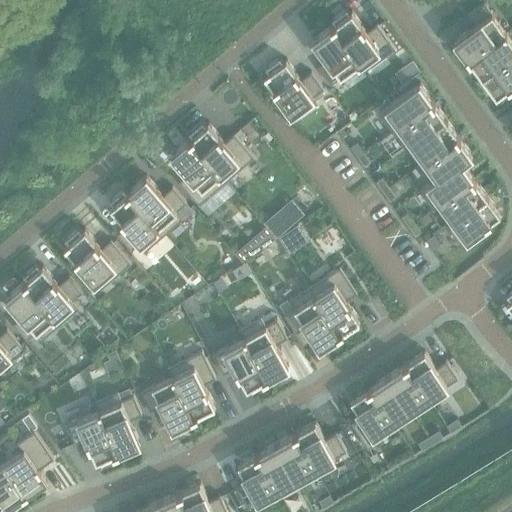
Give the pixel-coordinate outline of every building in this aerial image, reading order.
[(457,42),(453,45),(464,60),(468,57),(469,59),(506,31),(485,2),(467,14),(475,25),(455,39),(457,42)] [(346,8),(332,19),(334,23),(333,24),(332,25),(360,62),(359,63),(365,70),(395,48),(377,23),(367,31),(352,10),(349,12),(346,8)] [(332,25),(313,39),(328,59),(318,66),(330,83),(359,63),(360,62),(332,25)] [(511,39),(506,31),(469,59),(482,77),(511,54),(511,39)] [(511,54),(482,77),(496,97),(511,85),(511,54)] [(268,72),(264,75),(294,116),(316,100),(314,96),(324,88),(311,71),(301,78),(287,58),(283,61),(280,57),(265,68),(268,72)] [(420,82),(379,112),(392,130),(433,100),(420,82)] [(433,100),(392,130),(405,147),(446,117),(433,100)] [(446,117),(405,147),(418,165),(458,135),(446,117)] [(203,121),(189,133),(192,136),(190,138),(227,180),(254,156),(234,133),(225,141),(208,122),(206,124),(203,121)] [(458,135),(418,165),(430,182),(431,182),(462,159),(463,161),(472,154),(458,135)] [(190,138),(172,153),(188,172),(179,181),(199,204),(227,180),(190,138)] [(357,142),(350,146),(358,156),(364,151),(357,142)] [(364,151),(358,156),(365,166),(371,161),(364,151)] [(430,182),(421,189),(434,208),(438,205),(438,204),(474,177),(463,161),(462,159),(431,182),(430,182)] [(147,175),(129,191),(165,233),(183,217),(177,210),(187,202),(173,186),(163,194),(147,175)] [(382,176),(376,181),(383,191),(389,186),(382,176)] [(474,177),(438,204),(438,205),(450,221),(450,222),(487,194),(474,177)] [(389,186),(383,191),(390,200),(396,196),(389,186)] [(124,189),(110,201),(113,204),(110,206),(127,225),(117,234),(131,250),(141,241),(147,248),(165,233),(129,191),(127,192),(124,189)] [(450,221),(446,224),(460,243),(501,213),(487,194),(450,222),(450,221)] [(408,211),(401,216),(408,226),(415,221),(408,211)] [(415,221),(408,226),(416,235),(422,231),(415,221)] [(298,225),(280,237),(290,251),(308,240),(298,225)] [(265,226),(236,252),(242,260),(272,233),(265,226)] [(68,243),(64,246),(66,248),(101,288),(131,262),(111,239),(102,247),(85,228),(82,231),(79,227),(65,239),(68,243)] [(433,234),(427,239),(434,249),(441,244),(433,234)] [(37,263),(23,275),(26,279),(25,280),(61,322),(79,307),(73,300),(82,291),(69,275),(59,284),(43,265),(40,267),(37,263)] [(340,266),(309,286),(340,333),(342,332),(344,336),(360,326),(357,322),(360,320),(346,299),(357,292),(340,266)] [(25,280),(7,296),(23,315),(13,323),(27,339),(37,331),(43,338),(61,322),(25,280)] [(295,307),(284,314),(296,332),(306,325),(320,346),(339,333),(340,333),(309,286),(308,287),(290,299),(295,307)] [(261,316),(239,328),(244,337),(245,336),(268,376),(289,365),(276,343),(287,337),(277,318),(266,325),(261,316)] [(0,368),(24,348),(7,328),(0,334),(0,368)] [(244,337),(213,354),(224,373),(235,366),(247,388),(250,387),(252,391),(268,382),(266,377),(268,376),(245,336),(244,337)] [(202,349),(168,366),(172,375),(174,374),(195,415),(196,415),(198,419),(215,411),(213,407),(216,405),(204,383),(216,377),(202,349)] [(425,350),(405,363),(428,397),(458,377),(446,360),(436,367),(425,350)] [(405,363),(387,375),(410,409),(428,397),(405,363)] [(172,375),(141,391),(150,410),(162,404),(173,426),(195,415),(174,374),(172,375)] [(387,375),(369,387),(392,421),(410,409),(387,375)] [(369,387),(351,399),(362,415),(351,422),(368,448),(381,440),(376,432),(392,421),(369,387)] [(118,390),(95,400),(99,409),(100,409),(119,451),(140,441),(130,419),(142,414),(134,394),(122,399),(118,390)] [(99,409),(66,423),(75,443),(86,438),(96,461),(99,459),(101,464),(118,456),(116,452),(117,451),(119,451),(100,409),(99,409)] [(29,413),(22,418),(31,431),(38,426),(29,413)] [(457,418),(447,424),(451,431),(461,424),(457,418)] [(316,421),(295,432),(315,468),(346,450),(336,432),(325,438),(316,421)] [(22,449),(2,463),(25,497),(48,482),(38,468),(54,458),(35,429),(17,441),(22,449)] [(439,429),(428,436),(432,443),(443,436),(439,429)] [(295,432),(276,442),(296,478),(315,468),(295,432)] [(428,436),(418,442),(422,449),(432,443),(428,436)] [(276,442),(257,453),(277,488),(296,478),(276,442)] [(247,481),(236,487),(246,505),(277,488),(257,453),(238,463),(247,481)] [(0,505),(4,511),(25,497),(2,463),(0,464),(0,505)] [(201,482),(179,491),(188,511),(228,511),(220,494),(209,500),(201,482)] [(188,511),(179,491),(159,500),(164,511),(188,511)] [(329,494),(319,500),(323,507),(333,501),(329,494)] [(164,511),(159,500),(140,509),(141,511),(164,511)]
